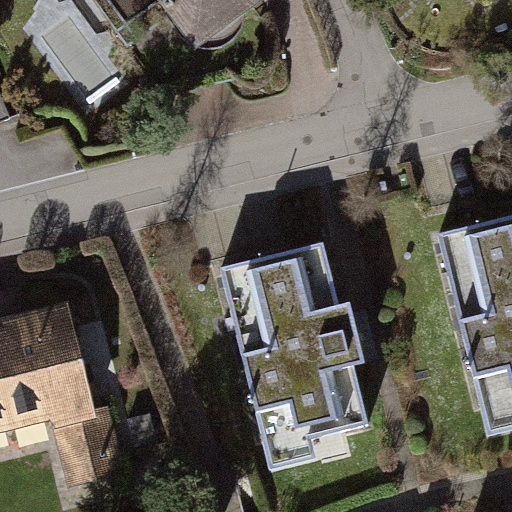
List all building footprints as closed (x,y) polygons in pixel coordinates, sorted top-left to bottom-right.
[(91,0),(127,46),(162,19),(199,68),(276,9),(269,0),(91,0)] [(511,0),(493,0),(503,12),(511,4),(511,0)] [(0,125),(13,120),(0,84),(0,125)] [(511,218),(431,239),(475,406),(511,396),(511,218)] [(341,248),(212,282),(256,449),(385,415),(341,248)] [(77,318),(0,338),(0,462),(107,435),(77,318)]
